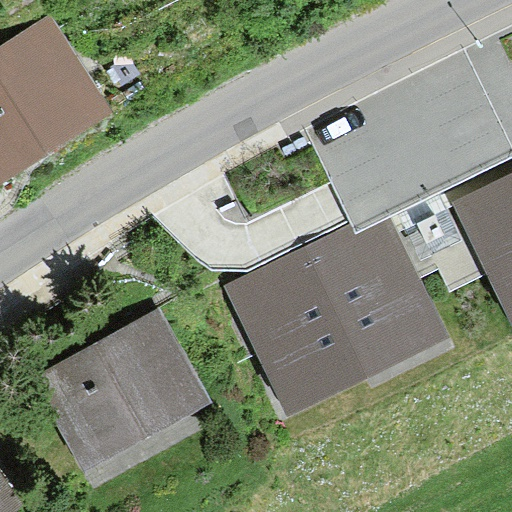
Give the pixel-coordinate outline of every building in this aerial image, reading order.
[(0,199),(113,129),(46,21),(0,49),(0,199)] [(511,174),(450,204),(511,334),(511,174)] [(380,219),(219,296),(283,430),(445,353),(380,219)] [(211,411),(155,316),(34,386),(89,481),(211,411)] [(0,511),(20,511),(0,483),(0,511)]
